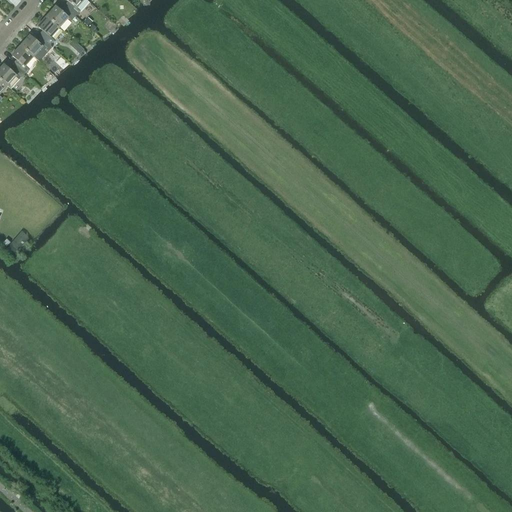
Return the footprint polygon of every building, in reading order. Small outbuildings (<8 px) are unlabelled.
[(65,0),(68,2),(63,7),(75,17),(80,12),(76,9),(84,0),(65,0)] [(46,18),(59,29),(68,19),(71,22),(75,17),(63,7),(59,11),(55,7),(46,18)] [(41,32),(38,36),(49,46),(54,41),(50,38),(59,29),(46,18),(37,27),(41,32)] [(20,47),(33,58),(42,49),(45,51),(49,46),(38,36),(33,40),(29,36),(20,47)] [(16,60),(12,65),(23,75),(28,71),(24,68),(33,58),(20,47),(11,56),(16,60)] [(0,69),(0,80),(7,87),(10,90),(19,80),(23,75),(12,65),(7,70),(3,66),(0,69)]
